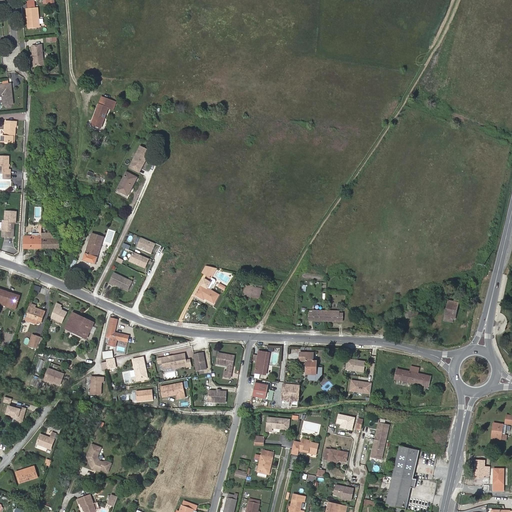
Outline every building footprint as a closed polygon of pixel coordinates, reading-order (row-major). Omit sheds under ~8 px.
[(39,26),(37,8),(26,9),(28,27),(39,26)] [(34,66),(43,65),(42,45),(32,46),(33,56),(33,59),(34,66)] [(0,94),(2,94),(3,102),(13,101),(12,97),(11,96),(11,92),(12,92),(11,84),(0,84),(0,94)] [(97,115),(96,119),(94,118),(91,124),(101,128),(109,108),(113,110),(116,102),(105,98),(102,105),(99,104),(95,114),(97,115)] [(13,143),(14,135),(15,135),(15,127),(17,127),(17,121),(6,121),(5,136),(2,136),(2,142),(13,143)] [(9,169),(9,156),(0,155),(0,178),(11,179),(11,169),(9,169)] [(132,188),(138,177),(127,172),(117,190),(126,195),(129,187),(132,188)] [(4,220),(3,230),(14,230),(14,223),(15,221),(16,221),(17,211),(6,211),(5,220),(4,220)] [(42,233),(53,233),(54,228),(46,228),(46,222),(42,222),(42,225),(42,228),(42,233)] [(42,233),(42,228),(40,228),(40,233),(40,236),(32,236),(25,236),(24,248),(42,248),(42,238),(42,233)] [(105,242),(112,244),(115,231),(108,229),(105,242)] [(95,264),(104,237),(92,233),(83,260),(95,264)] [(152,253),(156,244),(142,237),(138,247),(152,253)] [(60,248),(60,238),(53,238),(42,238),(42,248),(60,248)] [(146,268),(150,259),(134,252),(130,261),(146,268)] [(217,268),(207,266),(203,273),(207,275),(205,279),(196,295),(204,300),(205,299),(214,304),(219,295),(211,290),(216,281),(215,279),(212,277),(217,268)] [(114,273),(109,283),(113,285),(114,284),(120,287),(123,288),(127,290),(132,282),(114,273)] [(254,298),(259,299),(263,286),(256,284),(255,287),(245,285),(242,295),(252,297),(252,295),(255,296),(254,298)] [(20,296),(0,288),(0,301),(17,307),(20,296)] [(455,319),(459,303),(449,300),(444,321),(453,323),(453,319),(455,319)] [(17,307),(0,301),(0,304),(16,310),(17,307)] [(67,311),(61,308),(62,305),(56,302),(49,318),(62,323),(67,311)] [(35,308),(36,305),(32,304),(28,316),(38,320),(42,321),(45,311),(35,308)] [(415,313),(414,309),(405,311),(407,318),(418,315),(417,312),(415,313)] [(339,313),(339,311),(313,311),(313,313),(309,313),(309,321),(342,322),(343,313),(339,313)] [(73,312),(72,315),(92,325),(94,322),(73,312)] [(73,329),(83,334),(82,336),(86,338),(92,325),(72,315),(65,328),(71,331),(73,329)] [(111,318),(106,337),(111,338),(109,345),(116,347),(117,339),(128,342),(129,336),(115,332),(118,320),(111,318)] [(37,349),(41,337),(33,334),(29,347),(37,349)] [(256,359),(257,360),(257,361),(255,373),(266,375),(270,353),(258,350),(257,355),(256,359)] [(113,358),(112,352),(102,355),(103,361),(106,360),(113,358)] [(194,353),(197,371),(206,369),(203,352),(194,353)] [(187,366),(187,367),(191,366),(190,359),(186,360),(184,353),(173,356),(172,357),(169,358),(167,357),(158,359),(158,363),(163,362),(163,367),(165,368),(172,367),(173,368),(187,366)] [(216,363),(229,366),(233,367),(235,356),(218,353),(216,363)] [(314,361),(314,353),(300,353),(300,361),(307,361),(307,374),(309,374),(309,376),(308,375),(308,379),(309,379),(309,380),(317,380),(322,376),(322,368),(317,367),(317,361),(314,361)] [(133,360),(137,380),(148,378),(146,372),(145,372),(144,366),(145,365),(143,357),(133,360)] [(113,358),(106,360),(107,362),(108,370),(115,368),(113,358)] [(364,372),(365,360),(346,359),(345,371),(364,372)] [(47,367),(43,380),(60,386),(64,373),(47,367)] [(429,387),(431,377),(398,369),(395,379),(429,387)] [(104,382),(104,378),(92,377),(91,394),(101,394),(102,382),(104,382)] [(349,392),(370,394),(371,382),(350,380),(349,392)] [(183,383),(160,385),(161,397),(175,396),(176,399),(185,398),(183,383)] [(266,399),(269,385),(256,383),(253,396),(266,399)] [(283,384),(282,400),(288,400),(293,400),(298,401),(300,386),(283,384)] [(136,402),(154,400),(152,389),(135,391),(136,402)] [(226,403),(226,392),(210,392),(210,402),(226,403)] [(4,396),(2,402),(10,404),(12,399),(4,396)] [(12,416),(11,421),(22,424),(26,408),(16,405),(16,407),(7,405),(4,415),(12,416)] [(289,429),(290,419),(273,418),(272,428),(289,429)] [(382,459),(390,425),(379,423),(372,457),(382,459)] [(505,435),(507,425),(494,423),(492,438),(507,440),(507,435),(505,435)] [(51,449),(56,434),(52,432),(50,438),(41,434),(37,444),(51,449)] [(263,446),(264,436),(255,435),(254,445),(263,446)] [(312,442),(312,441),(302,438),(301,443),(299,451),(317,455),(319,444),(312,442)] [(299,451),(301,443),(295,441),(292,453),(298,455),(299,451)] [(108,472),(111,464),(105,461),(103,462),(99,461),(98,457),(101,448),(92,444),(87,457),(90,462),(89,463),(91,466),(92,468),(100,471),(101,470),(108,472)] [(413,478),(420,450),(400,446),(393,476),(413,478)] [(331,449),(326,448),(324,459),(329,460),(338,462),(338,460),(347,461),(349,452),(331,449)] [(263,450),(258,472),(259,472),(267,474),(269,466),(271,467),(274,452),(263,450)] [(38,477),(34,466),(16,472),(19,480),(28,477),(29,480),(38,477)] [(316,475),(323,477),(325,470),(318,468),(316,475)] [(494,468),(494,484),(504,484),(504,469),(494,468)] [(386,505),(406,509),(411,487),(415,488),(417,479),(413,478),(393,476),(386,505)] [(332,496),(351,500),(354,488),(335,484),(332,496)] [(508,494),(508,487),(497,486),(496,494),(508,494)] [(110,494),(106,504),(114,507),(117,496),(110,494)] [(229,494),(228,498),(227,498),(224,511),(234,511),(237,501),(236,500),(237,494),(236,494),(235,495),(229,494)] [(98,505),(98,504),(96,503),(95,503),(94,504),(90,495),(78,499),(79,504),(80,503),(82,507),(83,506),(85,511),(94,511),(96,511),(95,509),(97,509),(98,508),(98,507),(98,505)] [(301,509),(303,502),(293,499),(289,511),(304,511),(305,510),(301,509)] [(192,511),(193,510),(196,511),(198,505),(184,500),(179,511),(192,511)] [(257,511),(258,510),(260,504),(250,501),(246,511),(257,511)] [(329,502),(326,511),(346,511),(347,506),(329,502)]
